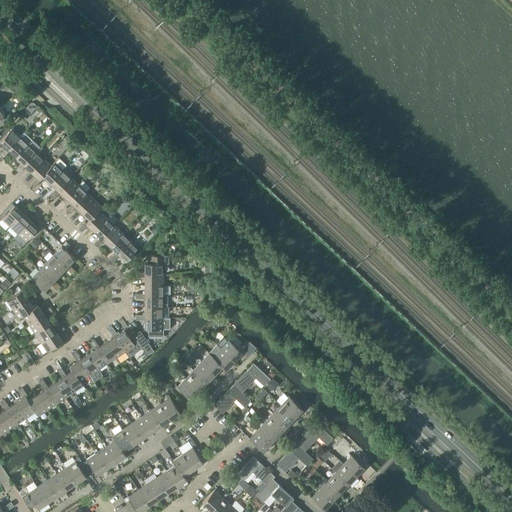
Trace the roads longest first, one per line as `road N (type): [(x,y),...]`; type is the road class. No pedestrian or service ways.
road 1 (tertiary): [(511,499),(0,8)]
road 2 (unclassified): [(511,307),(185,0)]
road 3 (residential): [(0,394),(107,326),(122,308),(110,277),(16,191)]
road 4 (residential): [(180,503),(235,449),(196,413)]
